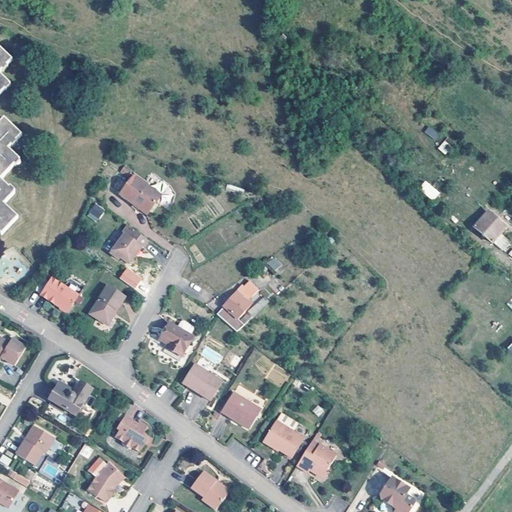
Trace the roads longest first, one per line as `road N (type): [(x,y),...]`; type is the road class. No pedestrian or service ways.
road 1 (residential): [(299,511),(190,430)]
road 2 (residential): [(115,373),(179,264)]
